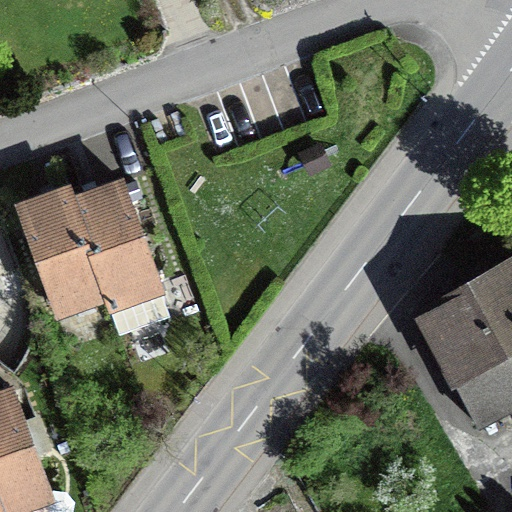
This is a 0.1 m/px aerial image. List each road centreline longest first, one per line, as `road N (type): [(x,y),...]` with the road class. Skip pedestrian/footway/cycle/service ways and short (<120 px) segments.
road 1 (tertiary): [(177,511),(511,68)]
road 2 (residential): [(398,0),(0,148)]
